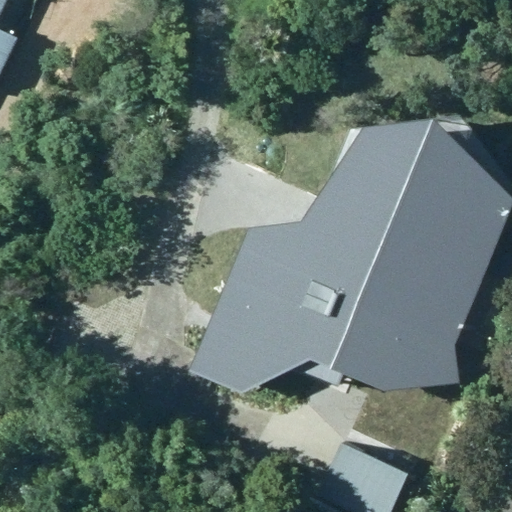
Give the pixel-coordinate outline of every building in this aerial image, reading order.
[(0,0),(0,73),(21,33),(0,22),(0,18),(8,0),(0,0)] [(416,62),(358,41),(344,82),(401,102),(416,62)] [(321,162),(276,145),(266,171),(311,188),(321,162)] [(207,334),(218,355),(211,376),(247,391),(285,374),(317,388),(326,366),(341,368),(390,388),(458,381),(453,339),(445,341),(440,298),(335,254),(323,283),(308,289),(290,246),(260,258),(278,303),(207,334)] [(480,282),(511,292),(511,288),(511,273),(485,265),(480,282)] [(89,375),(116,389),(127,367),(100,353),(89,375)] [(357,450),(425,476),(447,421),(380,394),(357,450)]
